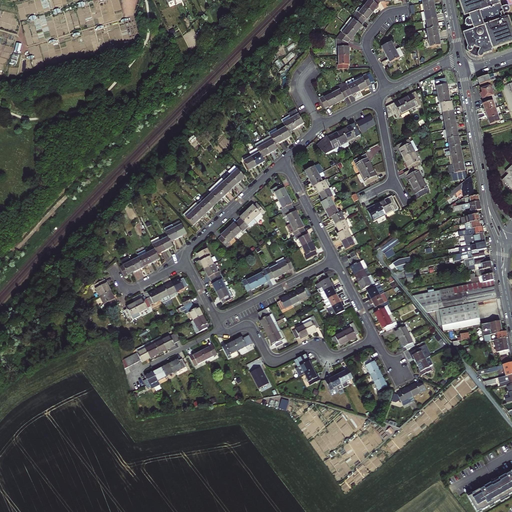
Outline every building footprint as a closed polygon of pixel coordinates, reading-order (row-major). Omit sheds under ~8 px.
[(376,9),(375,9),(380,4),(377,0),(367,0),(361,7),(371,15),(376,9)] [(478,56),(478,57),(479,57),(480,58),(481,57),(482,57),(483,56),(483,55),(492,52),(492,50),(511,43),(511,27),(508,17),(505,18),(504,15),(508,13),(510,12),(510,10),(510,9),(508,8),(506,7),(502,8),(500,1),(503,0),(459,0),(465,16),(469,16),(470,18),(467,20),(466,21),(465,23),(466,25),(467,26),(468,27),(472,27),(474,30),(463,33),(467,48),(467,50),(468,51),(468,52),(469,52),(471,52),(472,51),(474,47),(479,50),(478,54),(478,55),(478,56)] [(434,3),(423,5),(425,13),(436,11),(434,3)] [(364,22),(365,23),(371,15),(361,7),(358,11),(355,8),(353,11),(354,12),(354,13),(352,12),(350,15),(352,16),(362,25),(364,22)] [(436,11),(425,13),(421,14),(423,23),(426,22),(438,20),(436,11)] [(352,16),(349,19),(347,18),(342,24),(355,35),(359,29),(362,25),(352,16)] [(438,20),(426,22),(428,31),(439,29),(438,20)] [(349,42),(355,35),(342,24),(337,30),(340,33),(334,41),(345,45),(348,41),(349,42)] [(441,38),(439,29),(428,31),(427,32),(429,41),(441,38)] [(443,47),(441,38),(429,41),(431,50),(443,47)] [(345,52),(345,45),(334,41),(334,52),(335,52),(335,60),(346,60),(346,52),(345,52)] [(383,50),(387,58),(397,53),(393,45),(390,46),(384,49),(383,50)] [(471,52),(469,52),(468,52),(469,53),(473,55),(474,56),(476,57),(479,57),(478,57),(478,56),(478,55),(478,54),(479,50),(474,47),(472,51),(471,52)] [(391,66),(405,58),(401,51),(397,53),(387,58),(391,66)] [(346,69),(346,60),(335,60),(336,68),(334,68),(334,73),(345,73),(345,69),(346,69)] [(373,83),(368,74),(365,76),(369,85),(373,83)] [(353,80),(354,83),(359,93),(367,89),(366,87),(369,85),(365,76),(364,75),(353,80)] [(492,75),(476,80),(478,86),(494,81),(492,75)] [(352,97),(359,93),(354,83),(342,89),(347,97),(351,95),(352,97)] [(447,86),(436,88),(438,98),(448,95),(447,86)] [(489,86),(479,90),(480,93),(479,94),(481,100),(492,96),(489,86)] [(343,101),(342,99),(347,97),(342,89),(338,91),(338,93),(332,96),(336,105),(343,101)] [(422,104),(416,92),(402,99),(409,112),(422,104)] [(438,98),(439,106),(441,106),(450,104),(448,95),(438,98)] [(319,101),(323,109),(327,107),(328,109),(336,105),(332,96),(324,100),(323,99),(319,101)] [(396,114),(397,117),(409,112),(402,99),(386,107),(388,118),(396,114)] [(494,109),(491,102),(481,105),(484,113),(494,109)] [(452,104),(450,104),(441,106),(443,114),(453,112),(452,104)] [(496,116),(494,109),(484,113),(486,120),(496,116)] [(292,116),(299,130),(307,125),(299,111),(291,115),(292,116)] [(453,112),(443,114),(444,123),(455,120),(453,112)] [(374,123),(370,114),(366,116),(366,117),(364,118),(363,117),(355,121),(360,132),(366,129),(366,127),(374,123)] [(292,116),(284,121),(288,129),(291,134),(299,130),(292,116)] [(488,125),(498,122),(496,116),(486,120),(487,123),(488,125)] [(457,129),(455,120),(444,123),(446,132),(457,129)] [(358,133),(353,122),(340,129),(346,139),(358,133)] [(288,129),(281,133),(285,142),(293,138),(291,134),(288,129)] [(328,135),(327,136),(326,133),(317,145),(322,152),(346,139),(340,129),(328,135)] [(445,141),(448,140),(458,138),(457,129),(446,132),(444,132),(445,141)] [(273,137),(278,146),(285,142),(281,133),(279,130),(271,134),(273,137)] [(273,137),(265,141),(273,155),(280,151),(278,146),(273,137)] [(448,140),(449,149),(460,147),(458,138),(448,140)] [(409,139),(396,146),(404,160),(416,153),(409,139)] [(273,155),(265,141),(257,146),(260,150),(265,159),(273,155)] [(460,147),(449,149),(450,152),(445,153),(447,158),(449,158),(462,155),(460,147)] [(252,154),(254,158),(259,168),(267,163),(265,159),(260,150),(252,154)] [(416,153),(404,160),(410,171),(417,167),(422,165),(416,153)] [(462,155),(449,158),(451,166),(463,164),(462,155)] [(355,161),(361,174),(372,168),(366,156),(355,161)] [(251,172),(259,168),(254,158),(246,163),(251,172)] [(462,184),(467,180),(463,164),(451,166),(448,167),(450,176),(449,176),(450,183),(461,181),(462,184)] [(310,181),(319,176),(323,174),(318,165),(305,172),(310,181)] [(511,165),(506,171),(508,174),(502,180),(511,190),(511,165)] [(247,178),(236,167),(229,173),(230,173),(240,184),(247,178)] [(417,167),(410,171),(405,174),(411,186),(424,180),(417,167)] [(378,180),(372,168),(361,174),(367,186),(378,180)] [(230,173),(223,179),(234,190),(240,184),(230,173)] [(314,188),(316,187),(321,184),(323,183),(319,176),(310,181),(314,188)] [(455,189),(456,194),(462,190),(462,191),(463,191),(463,192),(463,196),(464,198),(466,198),(474,196),(472,183),(473,183),(471,176),(467,180),(462,184),(455,189)] [(218,184),(228,195),(234,190),(223,179),(218,184)] [(430,192),(424,180),(411,186),(418,199),(430,192)] [(321,184),(327,191),(330,190),(326,182),(323,183),(321,184)] [(214,194),(221,202),(228,195),(218,184),(211,191),(214,194)] [(320,195),(327,191),(321,184),(316,187),(320,195)] [(271,192),(273,197),(275,196),(278,202),(288,197),(284,190),(283,191),(281,187),(271,192)] [(320,195),(324,202),(331,199),(333,198),(336,196),(332,188),(330,190),(327,191),(320,195)] [(207,200),(215,207),(221,202),(214,194),(207,200)] [(198,203),(208,214),(215,207),(207,200),(204,197),(198,203)] [(293,206),(288,197),(278,202),(283,210),(281,211),(283,214),(293,209),(292,207),(293,206)] [(392,197),(380,203),(386,215),(398,209),(392,197)] [(323,203),(327,211),(335,207),(331,199),(324,202),(323,203)] [(452,210),(466,208),(471,207),(472,211),(481,209),(479,201),(470,203),(454,206),(454,204),(451,206),(452,210)] [(198,203),(191,209),(201,220),(208,214),(198,203)] [(386,215),(380,203),(367,210),(373,222),(386,215)] [(266,212),(258,204),(255,207),(254,206),(247,212),(257,222),(263,216),(262,215),(266,212)] [(331,219),(333,218),(339,215),(335,207),(327,211),(331,219)] [(187,217),(195,226),(201,220),(191,209),(191,208),(185,214),(187,217)] [(287,218),(291,225),(300,220),(297,213),(296,213),(293,209),(283,214),(285,219),(287,218)] [(241,218),(242,219),(239,222),(247,230),(250,227),(251,228),(257,222),(247,212),(241,218)] [(342,213),(339,215),(333,218),(337,226),(346,221),(342,213)] [(460,218),(461,224),(465,223),(466,223),(479,221),(480,221),(479,218),(483,218),(482,214),(481,214),(460,218)] [(305,228),(300,220),(291,225),(287,227),(291,235),(293,234),(295,237),(305,231),(304,229),(305,228)] [(481,227),(480,224),(484,223),(483,220),(480,221),(479,221),(466,223),(465,223),(466,230),(481,227)] [(341,233),(347,230),(350,229),(346,221),(337,226),(341,233)] [(239,222),(236,225),(235,224),(228,230),(235,237),(241,232),(243,234),(247,230),(239,222)] [(184,223),(176,227),(180,236),(189,232),(184,223)] [(170,236),(173,240),(180,236),(176,227),(174,224),(167,228),(170,236)] [(460,235),(460,237),(464,236),(472,234),(482,232),(485,232),(483,226),(466,230),(464,230),(464,234),(460,235)] [(228,230),(222,235),(223,236),(220,239),(227,248),(231,245),(229,243),(235,237),(228,230)] [(338,235),(342,243),(351,238),(347,230),(341,233),(338,235)] [(300,241),(303,248),(313,243),(309,235),(308,236),(305,231),(295,237),(298,242),(300,241)] [(485,242),(487,242),(485,232),(482,232),(472,234),(464,236),(466,246),(475,244),(485,242)] [(157,249),(159,253),(167,249),(162,240),(161,236),(153,240),(157,249)] [(162,240),(167,249),(175,245),(173,240),(170,236),(162,240)] [(384,255),(385,254),(392,249),(401,243),(396,236),(382,248),(380,249),(384,255)] [(356,247),(351,238),(342,243),(347,252),(356,247)] [(466,246),(461,247),(462,253),(473,251),(476,250),(478,250),(484,248),(488,248),(487,242),(485,242),(475,244),(466,246)] [(318,254),(317,253),(316,251),(317,251),(313,243),(303,248),(308,256),(306,257),(308,260),(318,254)] [(454,254),(456,261),(473,257),(485,255),(484,248),(478,250),(476,250),(473,251),(462,253),(454,254)] [(140,253),(141,257),(146,266),(154,262),(149,253),(147,249),(140,253)] [(157,249),(149,253),(154,262),(162,258),(159,253),(157,249)] [(208,249),(197,254),(201,262),(200,262),(204,270),(215,265),(210,257),(212,256),(208,249)] [(355,273),(369,266),(365,259),(363,260),(359,253),(361,252),(360,249),(356,252),(355,252),(356,256),(358,259),(352,262),(353,264),(351,265),(355,273)] [(385,254),(388,260),(396,255),(392,249),(385,254)] [(465,259),(466,267),(467,266),(470,266),(475,265),(490,262),(489,256),(486,256),(485,255),(473,257),(465,259)] [(141,257),(133,261),(138,270),(146,266),(141,257)] [(286,258),(278,262),(280,266),(284,275),(292,270),(291,268),(295,266),(290,258),(287,260),(286,258)] [(138,270),(133,261),(122,267),(127,275),(138,270)] [(467,266),(468,272),(475,271),(477,270),(479,270),(480,270),(491,268),(490,262),(475,265),(470,266),(467,266)] [(218,273),(215,265),(204,270),(208,278),(209,278),(211,282),(222,276),(220,272),(218,273)] [(272,268),(267,270),(272,279),(276,277),(277,279),(284,275),(280,266),(273,269),(272,268)] [(359,280),(372,274),(369,266),(355,273),(359,280)] [(475,271),(476,277),(481,276),(491,274),(492,274),(491,268),(480,270),(479,270),(477,270),(475,271)] [(264,272),(264,274),(256,278),(261,287),(269,283),(268,281),(272,279),(267,270),(264,272)] [(103,271),(94,282),(97,288),(98,287),(102,294),(113,288),(109,281),(108,281),(103,271)] [(364,289),(367,287),(369,289),(381,283),(382,283),(380,280),(376,282),(372,274),(359,280),(364,289)] [(457,294),(494,287),(491,274),(481,276),(476,277),(474,278),(466,279),(467,282),(480,280),(480,283),(479,283),(456,287),(457,294)] [(212,286),(216,294),(226,289),(222,281),(223,280),(222,276),(211,282),(213,285),(212,286)] [(323,291),(326,289),(336,284),(334,280),(332,280),(331,277),(329,277),(322,281),(318,283),(322,291),(323,291)] [(252,289),(253,291),(261,287),(256,278),(249,282),(248,281),(244,283),(249,291),(252,289)] [(184,280),(176,284),(181,292),(192,287),(188,279),(184,281),(184,280)] [(385,291),(381,283),(369,289),(369,290),(368,290),(370,294),(368,295),(370,299),(384,292),(385,291)] [(181,292),(176,284),(169,288),(173,296),(181,292)] [(326,289),(330,297),(338,292),(336,288),(338,287),(336,284),(326,289)] [(305,287),(305,285),(297,289),(301,298),(312,293),(308,285),(305,287)] [(229,287),(226,289),(216,294),(220,302),(221,301),(223,305),(233,301),(231,297),(234,295),(229,287)] [(414,296),(419,301),(457,294),(456,287),(414,296)] [(428,312),(436,311),(475,303),(496,299),(494,287),(457,294),(419,301),(428,312)] [(107,306),(118,299),(116,296),(117,295),(113,288),(102,294),(106,301),(104,302),(107,306)] [(175,300),(173,296),(169,288),(161,292),(165,300),(168,304),(175,300)] [(301,298),(297,289),(289,293),(294,302),(301,298)] [(330,297),(326,289),(323,291),(329,303),(330,306),(334,305),(330,297)] [(155,298),(151,299),(156,307),(159,306),(158,304),(165,300),(161,292),(153,295),(155,298)] [(330,297),(334,305),(344,299),(342,296),(341,296),(338,292),(330,297)] [(377,305),(388,299),(384,292),(370,299),(372,303),(374,302),(376,306),(377,305)] [(279,300),(280,302),(283,308),(294,302),(289,293),(282,297),(283,298),(279,300)] [(148,300),(140,304),(145,313),(156,307),(151,299),(149,301),(148,300)] [(345,304),(346,303),(344,299),(334,305),(338,313),(347,308),(345,304)] [(388,304),(390,303),(388,299),(377,305),(379,308),(375,310),(379,318),(392,312),(388,304)] [(436,311),(437,318),(477,311),(475,303),(436,311)] [(133,319),(145,313),(140,304),(131,308),(132,310),(129,311),(133,319)] [(197,307),(196,304),(188,308),(181,311),(183,314),(189,311),(197,307)] [(262,319),(266,327),(282,319),(279,312),(276,313),(272,306),(268,308),(270,311),(261,316),(263,318),(262,319)] [(191,314),(193,313),(197,321),(206,316),(202,308),(199,310),(197,307),(189,311),(191,314)] [(437,318),(438,326),(478,318),(477,311),(437,318)] [(395,325),(398,323),(392,312),(379,318),(384,327),(387,325),(389,328),(395,325)] [(322,326),(316,315),(313,316),(313,317),(305,321),(306,324),(311,333),(320,329),(319,327),(322,326)] [(209,326),(211,325),(206,316),(197,321),(194,323),(200,334),(211,329),(209,326)] [(478,318),(438,326),(439,326),(441,326),(442,331),(479,324),(478,318)] [(266,327),(270,335),(286,327),(282,319),(266,327)] [(395,329),(400,337),(409,332),(403,321),(398,323),(395,325),(397,328),(395,329)] [(357,334),(361,332),(355,322),(351,324),(352,327),(345,330),(350,340),(358,335),(357,334)] [(482,325),(483,331),(498,328),(497,322),(482,325)] [(302,336),(302,338),(311,333),(306,324),(295,330),(299,338),(302,336)] [(278,346),(292,339),(286,327),(270,335),(274,344),(276,343),(278,346)] [(483,331),(484,336),(502,333),(501,328),(498,328),(483,331)] [(341,342),(342,344),(350,340),(345,330),(334,336),(338,344),(341,342)] [(405,344),(407,348),(415,343),(409,332),(400,337),(404,345),(405,344)] [(484,336),(485,342),(495,341),(506,339),(508,338),(507,332),(502,333),(484,336)] [(181,343),(178,335),(167,341),(171,350),(180,346),(179,344),(181,343)] [(254,343),(250,336),(243,339),(242,337),(236,341),(241,350),(254,343)] [(497,353),(509,351),(506,339),(495,341),(497,353)] [(171,350),(167,341),(159,345),(163,354),(171,350)] [(222,349),(228,360),(231,358),(230,356),(241,350),(236,341),(228,345),(229,346),(222,349)] [(413,355),(416,362),(427,355),(430,354),(425,343),(409,351),(412,356),(413,355)] [(159,345),(150,349),(155,358),(163,354),(159,345)] [(205,351),(209,360),(221,355),(216,345),(210,347),(211,348),(205,351)] [(146,361),(146,363),(155,358),(150,349),(139,355),(143,363),(146,361)] [(193,356),(198,366),(209,360),(205,351),(199,354),(199,353),(193,356)] [(300,365),(302,364),(297,367),(301,375),(307,372),(315,367),(313,363),(314,362),(308,352),(307,353),(296,358),(300,365)] [(433,367),(427,355),(416,362),(418,367),(417,367),(421,374),(427,371),(431,368),(433,367)] [(503,365),(509,364),(507,357),(500,358),(502,365),(503,365)] [(184,358),(174,363),(179,372),(191,366),(187,358),(184,360),(184,358)] [(374,361),(373,358),(365,362),(371,373),(380,369),(376,360),(374,361)] [(511,374),(511,362),(509,364),(503,365),(503,367),(506,376),(511,374)] [(174,363),(166,367),(170,376),(179,372),(174,363)] [(344,369),(344,370),(338,373),(345,388),(346,388),(350,386),(347,380),(354,376),(349,366),(344,369)] [(166,367),(158,371),(162,380),(170,376),(166,367)] [(263,367),(253,373),(261,388),(271,383),(263,367)] [(319,371),(318,372),(315,367),(307,372),(313,383),(322,378),(319,371)] [(478,371),(479,375),(499,370),(498,370),(497,367),(478,371)] [(371,373),(375,382),(384,377),(380,369),(371,373)] [(151,388),(154,386),(153,385),(162,380),(158,371),(149,376),(151,379),(147,381),(151,388)] [(342,389),(345,388),(338,373),(332,377),(331,376),(326,378),(331,388),(339,384),(342,389)] [(511,383),(511,374),(506,376),(498,378),(501,386),(508,385),(511,383)] [(389,385),(384,377),(375,382),(381,393),(389,389),(387,386),(389,385)] [(423,384),(416,382),(408,387),(413,396),(426,389),(423,384)] [(408,387),(399,391),(400,392),(398,394),(404,405),(415,399),(413,396),(408,387)] [(468,497),(476,511),(477,511),(481,510),(482,511),(489,507),(493,504),(500,500),(508,495),(511,493),(511,471),(500,479),(499,479),(500,479),(492,484),(491,483),(491,484),(483,488),(484,489),(481,490),(481,489),(477,492),(477,491),(472,494),(472,495),(468,497)] [(476,490),(477,492),(481,489),(481,490),(484,489),(483,488),(491,484),(491,483),(492,484),(500,479),(499,479),(500,479),(499,477),(476,490)]
